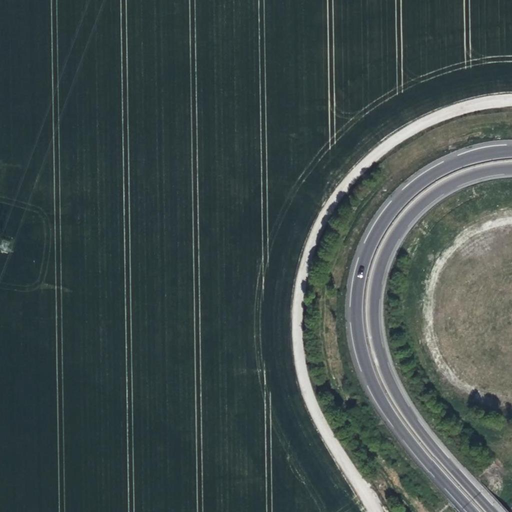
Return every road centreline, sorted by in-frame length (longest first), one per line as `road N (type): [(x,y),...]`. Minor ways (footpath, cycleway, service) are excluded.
road 1 (track): [(375,511),(322,428),(305,384),(297,313),(311,244),(332,201),(387,146),(446,115),(511,100)]
road 2 (motorway): [(511,149),(444,161),(388,211),(364,256),(357,297),(377,391),(471,511)]
road 3 (motorway): [(491,511),(390,379),(374,305),(382,263),(422,205),(446,183),(511,165)]
